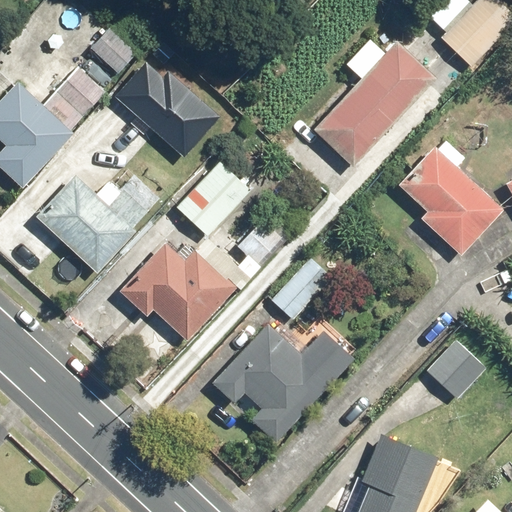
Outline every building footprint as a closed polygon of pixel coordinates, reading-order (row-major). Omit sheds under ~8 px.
[(511,23),(511,8),(503,0),(438,0),(437,1),(454,18),(441,32),(472,63),(511,23)] [(115,26),(94,47),(117,69),(137,48),(115,26)] [(317,119),(355,157),(438,75),(400,36),(317,119)] [(150,57),(116,95),(180,152),(214,113),(150,57)] [(70,124),(75,129),(110,91),(81,64),(45,102),(70,124)] [(72,128),(21,78),(0,99),(0,152),(24,177),(72,128)] [(131,134),(104,109),(75,140),(102,165),(131,134)] [(499,205),(433,149),(396,192),(463,248),(499,205)] [(220,160),(175,203),(205,233),(249,190),(220,160)] [(86,164),(39,210),(94,268),(142,222),(86,164)] [(269,207),(238,241),(222,227),(204,247),(241,281),(259,261),(291,227),(269,207)] [(173,232),(121,290),(183,346),(235,288),(173,232)] [(312,256),(274,297),(293,315),(331,274),(312,256)] [(280,435),(353,356),(324,329),(302,352),(269,323),(216,382),(267,427),(269,424),(280,435)] [(429,368),(458,398),(488,368),(459,339),(429,368)] [(413,511),(437,452),(385,432),(353,511),(413,511)] [(506,511),(492,498),(478,511),(506,511)]
